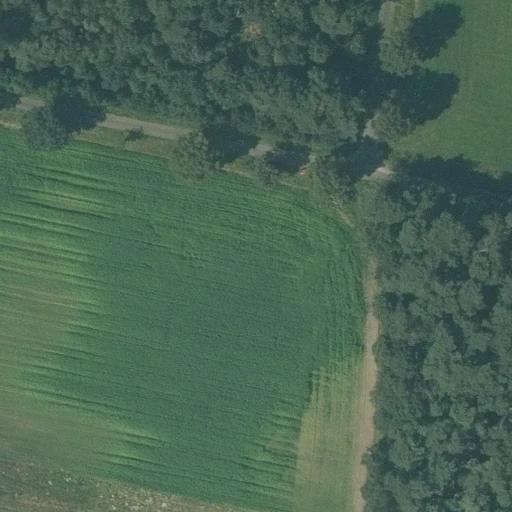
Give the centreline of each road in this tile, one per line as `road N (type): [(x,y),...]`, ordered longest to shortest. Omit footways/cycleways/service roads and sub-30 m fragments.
road 1 (unclassified): [(0,98),(358,168)]
road 2 (unclassified): [(358,168),(379,0)]
road 3 (unclassified): [(358,168),(511,201)]
